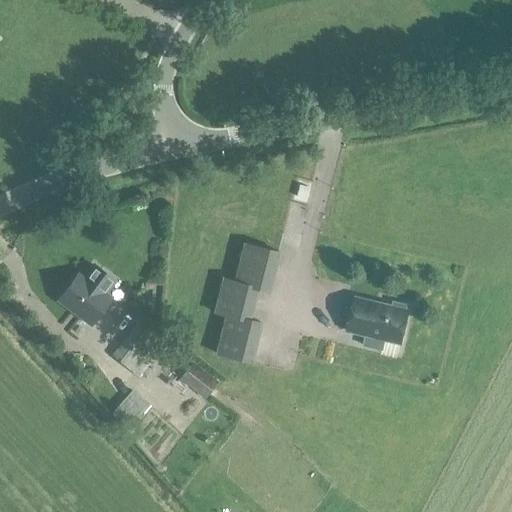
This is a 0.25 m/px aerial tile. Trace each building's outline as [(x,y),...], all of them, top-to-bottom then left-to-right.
[(276,235),(280,211),(267,209),(263,233),(276,235)] [(280,252),(244,243),(234,281),(223,278),(214,312),(227,315),(216,357),(253,367),(263,326),(250,323),(259,289),(270,291),(280,252)] [(79,274),(61,297),(75,307),(77,305),(83,310),(80,315),(91,324),(111,298),(104,293),(114,280),(95,266),(85,279),(79,274)] [(357,297),(348,331),(366,335),(363,346),(384,351),(386,340),(402,344),(410,310),(407,309),(408,304),(394,301),(393,306),(357,297)] [(140,378),(165,345),(137,323),(112,354),(140,378)] [(199,395),(205,399),(219,382),(193,361),(179,379),(199,395)] [(151,366),(146,374),(161,385),(167,377),(151,366)] [(126,397),(114,410),(133,427),(145,414),(126,397)]
